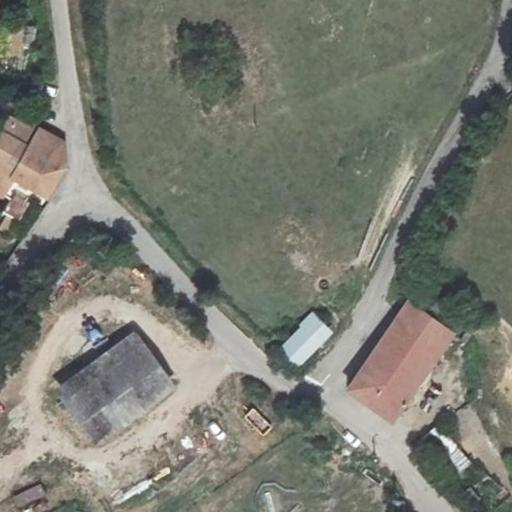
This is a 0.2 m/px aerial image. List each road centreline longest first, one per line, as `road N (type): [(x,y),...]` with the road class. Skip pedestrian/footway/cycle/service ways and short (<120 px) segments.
road 1 (unclassified): [(317,395),(483,87),(510,0)]
road 2 (unclassified): [(317,395),(235,346),(89,187)]
road 3 (unclassified): [(57,0),(89,187)]
road 4 (unclassified): [(441,511),(388,450),(317,395)]
road 5 (unclassified): [(89,187),(42,233),(0,301)]
